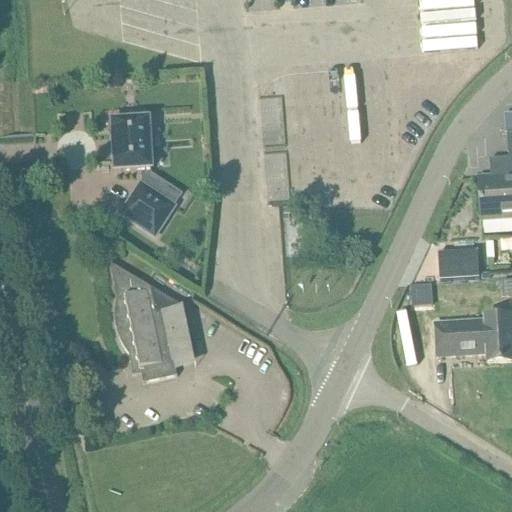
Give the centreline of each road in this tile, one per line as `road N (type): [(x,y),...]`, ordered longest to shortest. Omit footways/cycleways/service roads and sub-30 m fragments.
road 1 (unclassified): [(343,374),(462,129),(511,76)]
road 2 (tertiary): [(49,511),(0,274)]
road 3 (unclassified): [(511,470),(343,374)]
road 4 (unclassified): [(247,511),(306,449),(343,374)]
